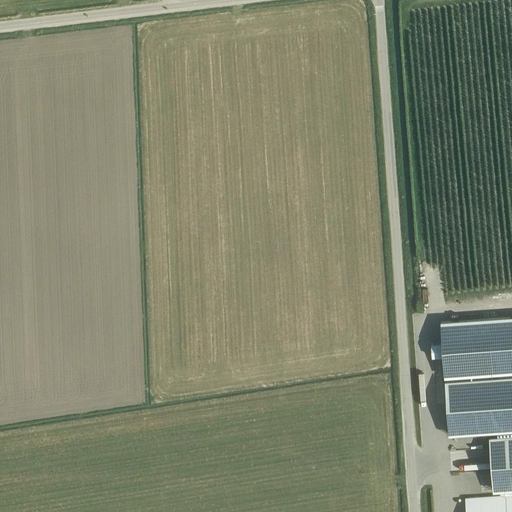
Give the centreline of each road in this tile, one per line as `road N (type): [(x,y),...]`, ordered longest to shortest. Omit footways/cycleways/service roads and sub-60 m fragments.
road 1 (unclassified): [(414,511),(378,0)]
road 2 (unclassified): [(0,26),(227,0)]
